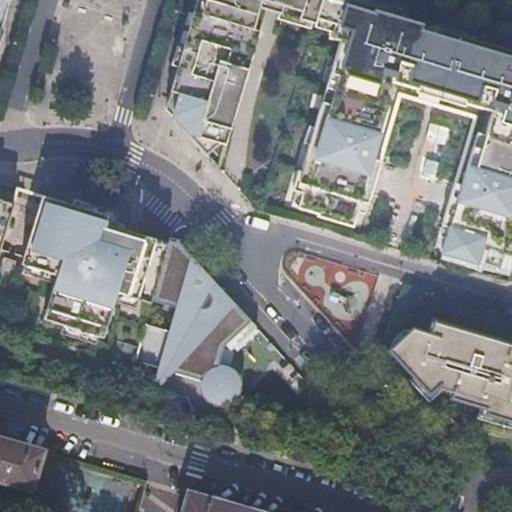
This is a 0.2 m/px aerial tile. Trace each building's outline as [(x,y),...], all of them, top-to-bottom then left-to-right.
[(8,0),(0,0),(0,32),(1,29),(0,29),(8,0)] [(196,0),(165,109),(186,132),(197,144),(206,154),(219,143),(225,145),(258,31),(251,30),(258,7),(279,14),(280,11),(298,17),(298,19),(313,24),(315,19),(316,19),(321,0),(196,0)] [(473,147),(461,187),(454,185),(442,225),(449,228),(441,253),(476,264),(476,261),(497,268),(501,253),(511,256),(511,250),(511,51),(390,15),(393,0),(321,0),(316,19),(333,24),(329,38),(340,41),(301,172),(298,171),(292,191),(302,192),(297,208),(318,214),(317,217),(352,227),(359,202),(367,204),(380,161),(372,159),(388,106),(383,105),(390,82),(425,92),(424,95),(440,100),(441,96),(492,111),(480,150),(473,147)] [(0,344),(125,380),(129,381),(145,324),(168,243),(150,237),(135,233),(135,229),(134,227),(130,223),(89,210),(42,196),(23,261),(0,254),(0,247),(14,202),(0,197),(0,344)] [(157,390),(174,372),(200,380),(200,382),(200,388),(201,392),(203,397),(209,402),(213,405),(217,406),(224,406),(228,405),(234,401),(236,399),(240,393),(241,388),(241,381),(237,373),(231,367),(227,365),(220,364),(218,366),(224,346),(225,345),(230,350),(255,327),(256,328),(257,327),(176,239),(170,239),(168,243),(145,324),(170,331),(154,389),(157,390)] [(412,328),(388,351),(429,395),(436,389),(452,393),(450,400),(486,410),(484,415),(511,423),(511,340),(510,342),(431,319),(427,333),(412,328)] [(0,481),(30,490),(41,450),(0,437),(0,481)] [(258,511),(186,491),(179,511),(258,511)]
